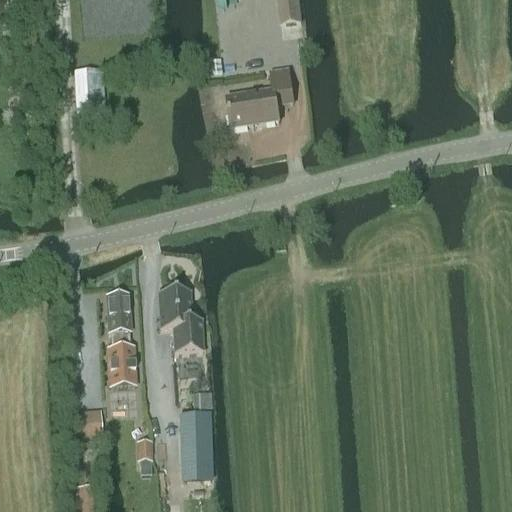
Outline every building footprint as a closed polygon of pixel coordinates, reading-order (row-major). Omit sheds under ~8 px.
[(282,29),(299,27),(302,27),(299,1),(279,3),(282,29)] [(224,84),(239,81),(237,70),(222,72),(224,84)] [(227,102),(232,134),(280,127),(277,110),(294,107),(289,74),(271,77),(274,95),(227,102)] [(76,129),(105,127),(102,77),(73,79),(76,129)] [(188,297),(157,299),(159,336),(172,335),(173,360),(202,359),(200,326),(190,327),(188,297)] [(129,301),(105,303),(108,340),(109,352),(109,354),(105,354),(108,393),(111,392),(135,391),(134,381),(133,352),(129,353),(129,351),(128,339),(131,339),(129,301)] [(73,439),(101,438),(100,415),(72,417),(73,439)] [(179,477),(210,476),(209,421),(177,422),(179,477)] [(150,448),(135,448),(136,467),(139,467),(149,467),(151,467),(150,448)]
